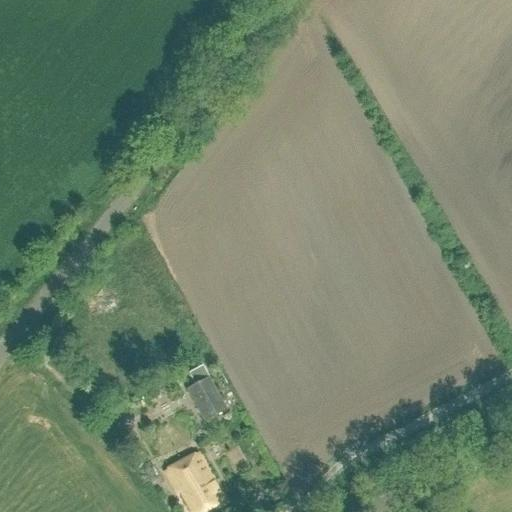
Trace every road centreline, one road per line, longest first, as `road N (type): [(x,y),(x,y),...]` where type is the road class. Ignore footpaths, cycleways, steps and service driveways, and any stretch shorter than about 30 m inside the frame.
road 1 (unclassified): [(0,352),(282,0)]
road 2 (tertiary): [(374,511),(511,439)]
